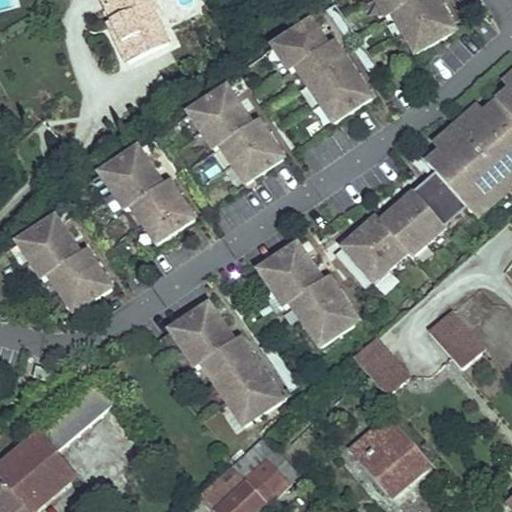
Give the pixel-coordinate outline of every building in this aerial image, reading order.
[(120,46),(128,65),(170,46),(155,14),(159,12),(153,0),(102,0),(114,23),(114,24),(118,22),(127,42),(120,46)] [(395,18),(417,56),(457,33),(437,0),(376,0),(389,21),(395,18)] [(327,13),(348,44),(357,37),(337,7),(327,13)] [(110,25),(120,46),(127,42),(118,22),(114,24),(114,23),(110,25)] [(335,126),(373,100),(335,44),(329,48),(313,24),(275,50),(292,75),(298,71),(335,126)] [(354,53),(375,83),(384,77),(363,47),(354,53)] [(153,89),(162,96),(172,83),(162,76),(153,89)] [(222,150),(247,187),(285,161),(259,124),(254,128),(229,91),(191,117),(216,154),(222,150)] [(511,92),(511,93),(499,104),(511,118),(511,92)] [(511,118),(499,104),(487,116),(486,116),(487,118),(472,131),(466,124),(454,135),(460,142),(445,156),(443,154),(443,155),(429,167),(435,173),(437,176),(469,211),(472,215),(474,214),(489,200),(495,207),(511,191),(511,118)] [(466,124),(472,131),(487,118),(486,116),(487,116),(482,110),(466,124)] [(454,135),(438,149),(443,155),(443,154),(445,156),(460,142),(454,135)] [(404,155),(422,176),(425,173),(430,178),(435,173),(429,167),(412,147),(404,155)] [(158,248),(196,222),(170,184),(164,188),(139,151),(101,177),(127,215),(133,211),(158,248)] [(416,195),(448,231),(469,211),(437,176),(416,195)] [(415,260),(448,231),(416,195),(383,225),(378,220),(344,251),(374,285),(376,286),(410,255),(415,260)] [(474,214),(480,220),(495,207),(489,200),(474,214)] [(50,280),(75,316),(113,291),(88,253),(82,257),(57,220),(19,246),(45,284),(50,280)] [(292,307),(321,350),(360,324),(330,280),(324,284),(299,246),(260,273),(286,311),(292,307)] [(336,258),(367,292),(374,285),(344,251),(336,258)] [(203,367),(244,429),(283,402),(241,340),(236,344),(211,307),(172,333),(197,371),(203,367)] [(463,372),(464,371),(486,352),(453,315),(430,334),(463,372)] [(378,341),(355,362),(389,399),(411,379),(378,341)] [(261,350),(291,394),(301,388),(270,343),(261,350)] [(34,379),(52,384),(55,374),(36,369),(34,379)] [(0,511),(37,511),(39,510),(28,498),(64,466),(57,457),(114,408),(97,387),(0,471),(0,479),(7,487),(0,492),(0,511)] [(353,452),(394,499),(430,468),(390,421),(353,452)] [(267,439),(201,498),(214,511),(260,511),(300,476),(267,439)] [(28,498),(39,510),(76,479),(64,466),(28,498)]
